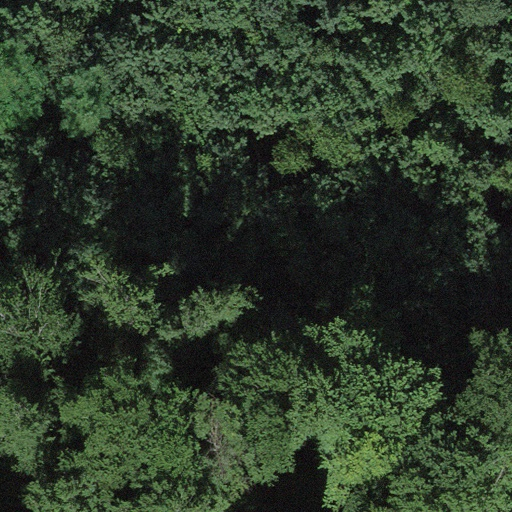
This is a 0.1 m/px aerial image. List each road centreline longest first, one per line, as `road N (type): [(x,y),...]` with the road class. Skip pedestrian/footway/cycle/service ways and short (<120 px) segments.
road 1 (track): [(511,433),(395,387),(255,306),(23,105),(11,39),(0,26)]
road 2 (track): [(0,121),(115,39),(200,0)]
